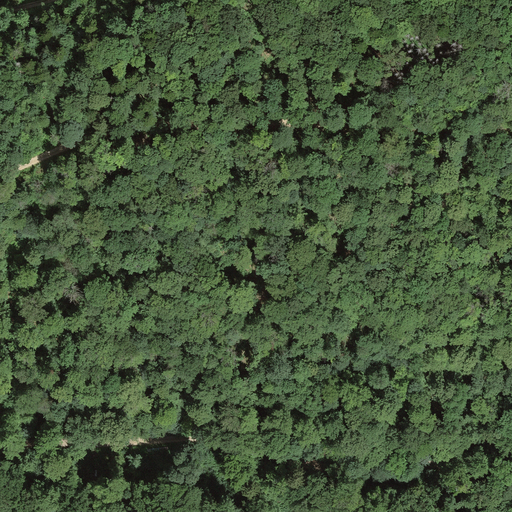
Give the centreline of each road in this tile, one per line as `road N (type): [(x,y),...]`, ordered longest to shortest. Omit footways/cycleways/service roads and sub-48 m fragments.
road 1 (track): [(0,444),(190,437),(252,441),(320,467),(470,462),(511,472)]
road 2 (track): [(511,126),(238,121),(90,134)]
road 3 (track): [(128,443),(152,425),(250,388),(511,320)]
road 4 (track): [(252,441),(354,448),(511,438)]
